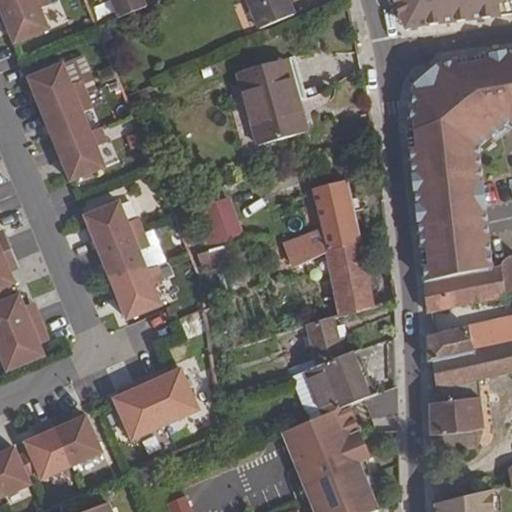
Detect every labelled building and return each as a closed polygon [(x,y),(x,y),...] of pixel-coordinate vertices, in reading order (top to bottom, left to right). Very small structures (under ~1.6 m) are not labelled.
[(0,0),(0,9),(22,0),(0,0)] [(46,0),(22,0),(0,9),(0,13),(13,45),(47,31),(39,9),(49,6),(46,0)] [(109,0),(118,20),(147,8),(143,0),(109,0)] [(247,0),(259,29),(294,15),(287,0),(247,0)] [(511,0),(392,0),(406,29),(511,15),(511,0)] [(511,123),(511,53),(452,63),(437,68),(414,86),(408,134),(425,283),(494,271),(479,151),(511,123)] [(267,144),(307,133),(287,60),(237,74),(252,127),(261,124),(267,144)] [(62,65),(27,79),(32,91),(41,114),(76,100),(86,95),(80,81),(70,85),(62,65)] [(76,100),(41,114),(56,149),(100,130),(94,116),(84,120),(76,100)] [(267,144),(261,124),(252,127),(257,147),(267,144)] [(100,130),(56,149),(65,172),(70,183),(105,169),(96,148),(106,144),(100,130)] [(327,250),(361,242),(354,211),(363,210),(360,198),(351,199),(347,181),(312,190),(324,238),(290,253),(293,261),(284,265),(287,270),(327,252),(327,250)] [(129,199),(84,218),(88,228),(99,253),(133,238),(125,218),(135,213),(129,199)] [(240,244),(244,243),(228,200),(194,211),(208,252),(240,244)] [(0,255),(11,251),(6,238),(0,240),(0,255)] [(133,238),(99,253),(112,287),(157,268),(152,254),(141,258),(133,238)] [(340,318),(374,309),(361,242),(327,250),(327,252),(340,318)] [(203,270),(245,260),(240,244),(208,252),(197,255),(203,270)] [(11,251),(0,255),(0,291),(14,286),(9,273),(7,268),(16,264),(11,251)] [(501,270),(425,283),(427,314),(511,296),(511,258),(505,261),(501,267),(501,270)] [(16,264),(7,268),(9,273),(19,270),(16,264)] [(157,268),(112,287),(127,321),(161,306),(153,286),(163,282),(157,268)] [(19,297),(0,305),(0,341),(42,324),(36,311),(27,315),(24,309),(19,297)] [(24,309),(27,315),(36,311),(34,305),(24,309)] [(306,372),(344,356),(340,339),(336,326),(335,320),(334,317),(305,326),(315,360),(300,366),(303,373),(306,372)] [(430,338),(428,338),(429,362),(432,361),(511,344),(511,318),(467,328),(430,338)] [(42,324),(0,341),(0,355),(7,373),(44,358),(39,346),(37,341),(47,337),(42,324)] [(346,337),(343,325),(336,326),(340,339),(346,337)] [(47,337),(37,341),(39,346),(49,342),(47,337)] [(511,344),(432,361),(439,404),(429,405),(431,451),(471,448),(472,431),(482,430),(485,429),(479,382),(511,374),(511,344)] [(348,406),(374,396),(356,352),(352,353),(344,356),(306,372),(323,416),(348,406)] [(158,375),(145,381),(166,428),(200,413),(181,371),(169,376),(161,380),(158,375)] [(167,371),(158,375),(161,380),(169,376),(167,371)] [(306,372),(303,373),(292,378),(310,422),(323,416),(306,372)] [(126,396),(114,401),(133,442),(166,428),(145,381),(132,386),(134,392),(126,396)] [(132,386),(123,390),(126,396),(134,392),(132,386)] [(370,461),(348,406),(323,416),(310,422),(282,433),(314,511),(377,511),(358,466),(370,461)] [(70,414),(65,417),(69,426),(75,424),(70,414)] [(65,417),(52,422),(73,469),(103,455),(86,418),(75,424),(69,426),(65,417)] [(52,422),(39,428),(44,438),(38,440),(26,445),(43,482),(73,469),(52,422)] [(39,428),(34,430),(38,440),(44,438),(39,428)] [(482,430),(472,431),(471,448),(477,448),(482,430)] [(0,497),(1,501),(32,487),(15,450),(3,456),(0,456),(0,497)] [(492,511),(491,489),(473,494),(436,502),(436,511),(492,511)] [(170,505),(172,511),(192,511),(187,498),(170,505)]
